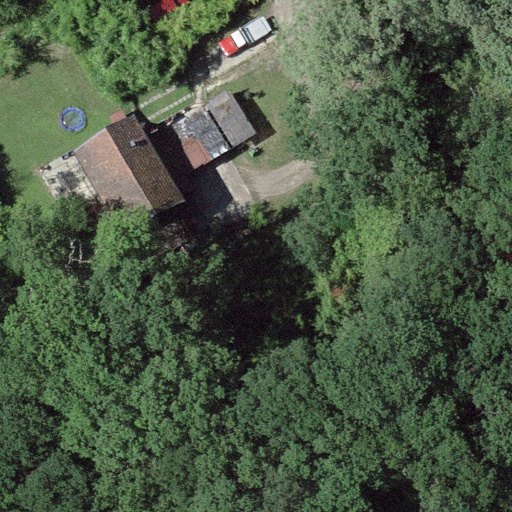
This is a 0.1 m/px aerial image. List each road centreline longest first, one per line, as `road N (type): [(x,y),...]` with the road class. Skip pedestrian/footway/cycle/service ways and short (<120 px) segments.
road 1 (track): [(310,0),(296,22),(320,95),(320,150),(266,189)]
road 2 (track): [(296,22),(163,101)]
